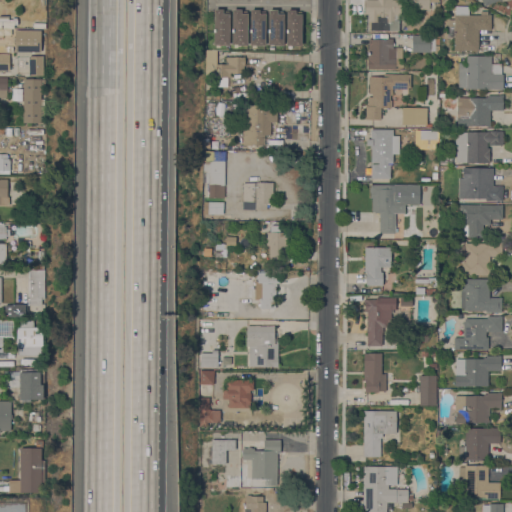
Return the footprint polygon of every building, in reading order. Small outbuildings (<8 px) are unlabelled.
[(0,23),(0,0),(7,0),(7,9),(15,9),(15,24),(11,24),(0,23)] [(401,0),(401,9),(402,9),(402,12),(401,12),(401,15),(398,15),(398,31),(368,31),(368,14),(365,14),(365,0),(401,0)] [(438,0),(438,1),(429,2),(429,9),(415,9),(415,0),(438,0)] [(454,32),(455,32),(455,29),(453,29),(453,31),(447,31),(447,19),(453,19),(453,14),(455,14),(455,6),(468,6),(468,15),(480,15),(480,11),(487,11),(487,14),(491,14),(490,30),(478,30),(478,51),(474,51),(454,50),(454,32)] [(229,45),(219,45),(219,44),(213,44),(213,9),(223,9),(223,13),(229,13),(229,45)] [(247,45),(237,45),(237,44),(231,44),(232,9),(241,9),(241,13),(247,13),(247,45)] [(265,46),(255,45),(250,45),(250,9),(259,9),(259,14),(265,14),(265,46)] [(283,46),(273,46),(273,45),(268,45),(268,10),(277,10),(277,14),(283,14),(283,46)] [(301,46),(291,46),(291,45),(286,45),(286,10),(295,10),(295,14),(301,14),(301,46)] [(40,52),(14,51),(14,30),(40,30),(40,52)] [(429,35),(429,36),(435,36),(435,37),(439,37),(439,53),(434,53),(434,51),(430,51),(430,52),(412,52),(412,35),(429,35)] [(368,69),(368,39),(385,39),(385,38),(392,38),(392,42),(394,42),(394,46),(392,46),(392,47),(402,47),(402,60),(395,60),(395,69),(368,69)] [(205,51),(216,51),(216,64),(225,64),(225,56),(244,57),(244,66),(243,66),(243,73),(230,73),(230,77),(227,77),(227,87),(215,87),(215,77),(205,76),(205,51)] [(0,53),(9,54),(9,70),(0,70),(0,53)] [(28,56),(42,55),(43,75),(29,76),(28,56)] [(466,63),(466,56),(490,56),(490,64),(501,64),(501,74),(503,74),(503,89),(466,89),(466,87),(458,87),(458,63),(466,63)] [(410,74),(410,88),(408,88),(408,89),(392,88),(392,95),(390,95),(390,108),(381,108),(380,120),(365,119),(366,106),(367,106),(368,97),(372,97),(372,94),(368,93),(369,77),(383,77),(383,74),(410,74)] [(23,79),(45,79),(44,94),(40,94),(40,98),(43,99),(43,108),(44,108),(44,123),(22,123),(23,79)] [(12,88),(22,88),(21,101),(11,100),(12,88)] [(485,98),(485,97),(487,97),(487,95),(503,95),(503,110),(490,110),(490,126),(457,125),(457,97),(485,98)] [(243,105),(270,105),(270,108),(276,109),(276,122),(270,122),(270,136),(264,136),(264,145),(242,145),(243,105)] [(402,107),(426,107),(426,124),(431,124),(431,128),(425,128),(425,125),(422,125),(422,128),(420,128),(420,125),(410,125),(410,128),(405,128),(405,125),(401,125),(402,107)] [(371,147),(370,147),(370,129),(393,129),(393,136),(399,136),(398,150),(398,149),(398,153),(392,153),(392,163),(387,163),(387,164),(390,164),(390,178),(370,178),(370,164),(378,164),(378,163),(371,163),(371,147)] [(456,144),(455,144),(455,132),(466,132),(466,131),(486,131),(486,130),(502,130),(502,134),(503,134),(503,142),(502,142),(502,145),(488,145),(488,142),(487,142),(487,148),(489,148),(489,163),(456,162),(456,144)] [(439,152),(452,153),(452,164),(439,163),(439,152)] [(0,153),(7,154),(7,158),(10,158),(10,171),(0,170),(0,153)] [(223,198),(208,197),(208,173),(203,173),(203,163),(209,163),(209,160),(224,161),(223,198)] [(492,168),(492,186),(501,186),(501,200),(485,200),(485,198),(458,198),(458,178),(462,178),(462,176),(461,176),(461,171),(462,171),(462,168),(492,168)] [(0,179),(7,179),(7,196),(9,196),(9,204),(0,203),(0,179)] [(272,203),(266,203),(266,209),(253,209),(253,202),(242,202),(243,181),(272,182),(272,203)] [(400,185),(400,202),(404,202),(404,213),(395,213),(394,233),(379,233),(379,213),(374,213),(374,212),(371,212),(371,198),(370,198),(370,193),(369,192),(369,188),(370,187),(370,185),(400,185)] [(502,204),(502,219),(490,219),(490,224),(489,224),(489,227),(486,227),(486,224),(482,224),(482,237),(467,237),(467,236),(460,236),(460,225),(459,225),(459,204),(502,204)] [(0,223),(4,224),(4,226),(6,226),(6,228),(9,228),(9,236),(6,236),(6,239),(0,239),(0,243),(5,243),(5,265),(0,264),(0,223)] [(288,261),(269,261),(269,246),(266,246),(266,232),(270,232),(270,225),(279,225),(279,232),(288,232),(288,261)] [(225,245),(225,236),(235,236),(235,246),(225,245)] [(485,243),(485,242),(501,242),(501,256),(489,256),(489,275),(461,275),(462,263),(461,263),(461,245),(464,245),(464,243),(485,243)] [(364,247),(390,247),(390,266),(380,266),(380,272),(382,272),(382,285),(366,285),(366,273),(364,273),(364,247)] [(211,248),(210,256),(203,256),(203,248),(211,248)] [(43,271),(44,299),(41,299),(41,305),(28,305),(28,298),(29,298),(29,270),(44,270),(43,271)] [(278,273),(278,282),(275,282),(275,308),(274,308),(274,313),(259,312),(260,299),(254,299),(254,281),(257,281),(257,272),(278,273)] [(460,291),(461,291),(461,279),(489,279),(489,298),(501,297),(501,312),(485,312),(485,310),(463,310),(463,308),(460,308),(460,291)] [(395,297),(395,309),(390,309),(390,327),(382,327),(382,332),(381,332),(381,345),(367,345),(367,312),(363,312),(363,299),(376,299),(376,297),(395,297)] [(412,297),(412,306),(400,305),(400,297),(412,297)] [(4,317),(4,305),(27,305),(27,317),(4,317)] [(485,337),(487,337),(488,349),(453,349),(453,351),(447,351),(447,348),(447,346),(453,346),(453,337),(463,337),(463,321),(464,321),(464,318),(486,318),(486,316),(497,316),(501,316),(501,331),(485,332),(485,337)] [(18,355),(18,347),(17,347),(16,327),(18,327),(17,320),(33,320),(33,327),(41,327),(42,355),(18,355)] [(273,326),(273,341),(277,341),(277,367),(248,366),(248,348),(246,348),(246,346),(245,346),(245,338),(247,338),(245,332),(246,325),(273,326)] [(217,367),(200,367),(200,353),(211,353),(211,349),(217,349),(217,367)] [(380,374),(385,374),(385,391),(378,391),(378,392),(365,392),(365,381),(363,381),(363,353),(381,353),(380,374)] [(454,375),(456,375),(456,359),(464,359),(464,358),(482,358),(482,357),(485,357),(485,356),(496,356),(496,355),(500,355),(500,371),(487,371),(487,385),(466,385),(466,386),(454,386),(454,375)] [(19,372),(21,372),(21,369),(39,369),(40,384),(42,384),(42,399),(19,399),(19,372)] [(213,384),(199,384),(199,370),(213,370),(213,384)] [(419,375),(436,375),(436,405),(419,405),(419,375)] [(252,380),(252,390),(249,390),(249,407),(228,407),(228,399),(222,399),(222,387),(225,387),(225,380),(252,380)] [(483,395),(483,394),(486,394),(486,393),(496,393),(496,392),(500,392),(500,410),(498,410),(498,408),(489,408),(489,416),(487,416),(487,422),(466,422),(466,423),(455,423),(455,414),(454,414),(454,395),(483,395)] [(199,412),(199,397),(209,397),(209,412),(199,412)] [(10,430),(0,430),(0,400),(10,401),(10,430)] [(363,410),(396,410),(396,433),(382,433),(382,438),(380,438),(380,456),(363,456),(363,410)] [(27,423),(28,420),(27,413),(28,411),(33,411),(35,412),(40,412),(40,419),(41,419),(41,422),(40,422),(40,423),(34,422),(34,424),(27,423)] [(485,428),(485,433),(492,433),(492,427),(499,428),(499,443),(488,443),(487,460),(464,460),(465,453),(458,453),(458,446),(464,446),(464,428),(485,428)] [(235,439),(235,450),(225,450),(225,464),(211,464),(211,439),(235,439)] [(280,439),(280,453),(277,453),(276,485),(264,485),(264,479),(250,479),(250,460),(241,460),(241,448),(247,448),(247,447),(250,447),(250,448),(254,448),(254,450),(263,450),(263,439),(280,439)] [(8,493),(8,480),(20,480),(19,448),(35,447),(35,440),(41,440),(41,460),(44,460),(44,480),(40,480),(41,492),(8,493)] [(487,482),(499,482),(499,498),(484,498),(484,497),(464,497),(464,489),(458,489),(458,467),(464,467),(464,465),(487,465),(487,482)] [(396,467),(396,485),(387,484),(387,489),(395,489),(407,489),(407,494),(412,494),(412,500),(407,500),(407,502),(386,502),(386,511),(365,511),(365,508),(362,508),(363,466),(396,467)] [(265,511),(243,511),(243,509),(245,509),(245,495),(250,495),(250,496),(262,496),(262,502),(265,502),(265,511)] [(481,511),(482,505),(488,505),(488,503),(506,504),(505,511),(481,511)]
